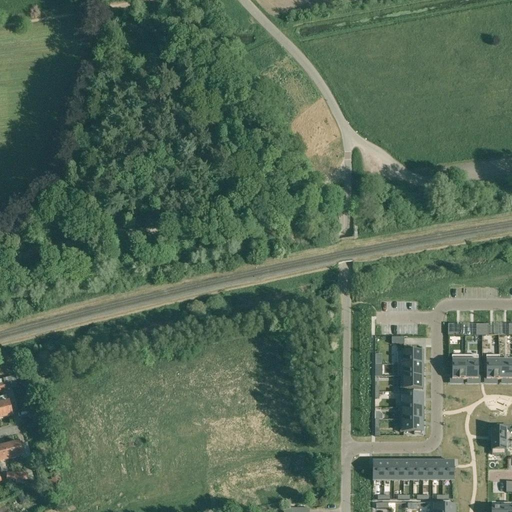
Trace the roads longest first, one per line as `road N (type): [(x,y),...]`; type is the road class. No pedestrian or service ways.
road 1 (residential): [(346,447),(433,442),(439,311),(511,304)]
road 2 (residential): [(345,132),(410,178),(511,167)]
road 3 (residential): [(345,132),(317,79),(243,0)]
